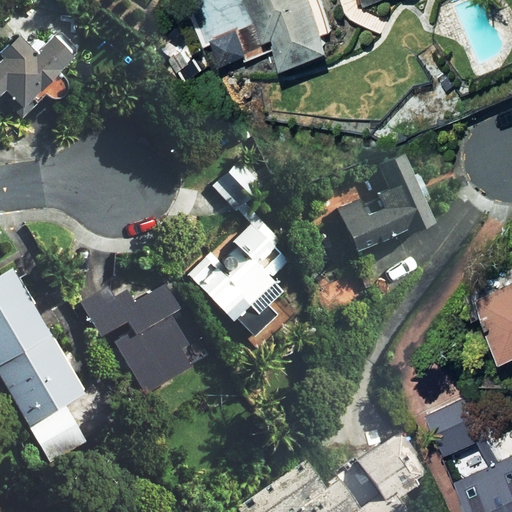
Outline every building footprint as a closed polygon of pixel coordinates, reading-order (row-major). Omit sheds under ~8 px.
[(359,0),(362,7),(378,0),(404,0),(407,6),(420,0),(249,0),(260,25),(265,39),(275,35),(288,66),(333,47),(313,0),(359,0)] [(69,82),(55,66),(76,47),(49,18),(35,31),(18,12),(0,28),(0,95),(10,107),(33,86),(47,101),(69,82)] [(237,23),(209,36),(223,66),(251,54),(237,23)] [(380,189),(329,207),(346,253),(433,221),(406,148),(370,162),(380,189)] [(311,227),(235,157),(206,189),(246,225),(213,260),(203,250),(179,276),(248,341),(273,313),(264,305),(279,289),(268,278),(311,227)] [(82,440),(62,400),(76,393),(12,268),(0,274),(0,391),(16,423),(23,420),(44,460),(82,440)] [(502,353),(511,348),(511,275),(466,295),(475,318),(486,314),(502,353)] [(110,293),(105,285),(75,302),(94,336),(102,331),(137,394),(184,368),(174,350),(183,345),(165,313),(178,306),(164,280),(129,299),(122,287),(110,293)] [(511,511),(511,427),(485,439),(468,399),(429,416),(470,511),(511,511)] [(236,511),(398,511),(386,495),(378,501),(362,511),(358,511),(337,481),(324,489),(305,461),(235,509),(236,511)]
